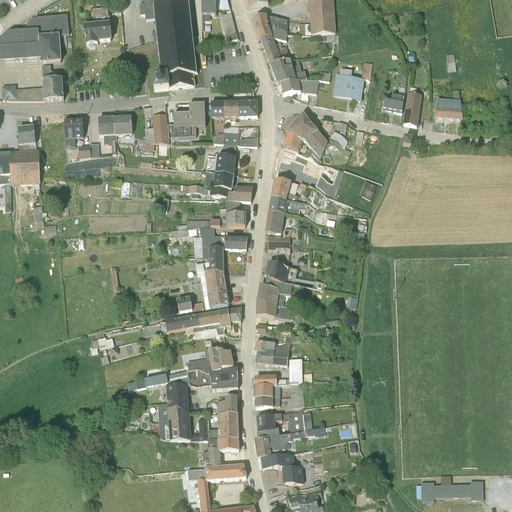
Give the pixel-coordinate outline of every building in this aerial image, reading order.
[(192,74),(196,74),(188,2),(186,2),(185,0),(150,0),(143,1),(143,3),(138,4),(140,15),(144,14),(145,20),(154,19),(160,76),(152,76),(153,91),(174,88),(193,86),(192,74)] [(229,8),(226,0),(201,0),(201,20),(209,20),(209,14),(216,14),(216,8),(229,8)] [(307,0),(308,1),(305,1),(306,12),(309,12),(309,21),(298,22),(298,33),(322,33),(334,33),(332,0),(307,0)] [(82,25),(85,46),(87,45),(87,46),(89,47),(94,47),(96,45),(98,44),(98,41),(111,40),(107,7),(92,8),(93,24),(82,25)] [(88,12),(79,13),(80,22),(89,20),(88,12)] [(237,38),(230,12),(219,15),(225,40),(237,38)] [(0,36),(0,61),(39,59),(39,63),(60,61),(59,34),(68,34),(66,14),(37,16),(36,17),(34,17),(33,17),(31,18),(30,19),(29,19),(28,20),(27,21),(27,22),(26,23),(25,24),(25,25),(24,26),(24,27),(24,29),(24,30),(8,31),(0,36)] [(266,14),(252,17),(259,38),(271,35),(268,25),(286,30),(286,18),(266,14)] [(286,41),(286,30),(268,25),(271,35),(272,38),(286,41)] [(271,35),(259,38),(264,49),(267,59),(269,64),(290,58),(285,46),(281,47),(276,49),(274,44),(272,38),(271,35)] [(456,64),(453,47),(445,48),(447,65),(456,64)] [(290,58),(269,64),(274,77),(276,81),(277,83),(280,83),(306,79),(304,69),(302,70),(298,57),(290,58)] [(338,73),(336,72),(332,93),(333,94),(333,93),(351,97),(359,98),(363,77),(369,78),(372,62),(363,61),(361,77),(350,75),(351,69),(339,66),(338,73)] [(40,65),(42,86),(44,100),(63,98),(61,78),(54,78),(54,70),(50,70),(49,64),(40,65)] [(330,71),(319,70),(317,79),(329,81),(330,71)] [(306,79),(280,83),(282,94),(300,91),(300,90),(315,92),(317,79),(306,79)] [(413,79),(409,79),(402,118),(416,120),(421,89),(416,88),(417,82),(413,81),(413,79)] [(8,100),(15,100),(15,88),(14,84),(1,85),(2,99),(8,100)] [(451,93),(436,93),(435,111),(462,113),(458,84),(451,85),(451,93)] [(390,95),(383,94),(382,102),(393,104),(393,105),(401,106),(404,89),(396,88),(396,85),(394,85),(393,88),(391,87),(390,95)] [(15,100),(44,100),(42,86),(15,88),(15,100)] [(237,102),(237,116),(257,116),(256,101),(237,102)] [(211,118),(223,118),(223,102),(210,103),(211,118)] [(237,102),(223,102),(223,118),(237,118),(237,116),(237,102)] [(204,103),(188,104),(188,113),(189,127),(195,127),(205,126),(204,103)] [(399,118),(401,106),(393,105),(391,116),(399,118)] [(302,139),(304,140),(317,129),(310,121),(303,112),(302,112),(285,132),(287,133),(302,139)] [(189,127),(188,113),(173,113),(173,125),(173,128),(189,127)] [(168,138),(167,125),(165,114),(151,115),(152,127),(154,143),(156,144),(169,144),(168,138)] [(130,117),(113,118),(114,136),(131,135),(130,117)] [(114,136),(113,118),(98,119),(98,136),(103,136),(103,143),(110,143),(111,154),(115,153),(114,136)] [(82,120),(64,121),(65,148),(75,147),(74,138),(83,138),(82,120)] [(346,121),(337,120),(336,126),(345,128),(346,121)] [(38,149),(35,150),(33,126),(33,125),(18,127),(19,153),(38,151),(38,149)] [(195,137),(195,127),(189,127),(173,128),(173,125),(167,125),(168,138),(195,137)] [(238,126),(224,126),(223,133),(223,144),(238,145),(238,137),(238,126)] [(154,143),(152,127),(144,128),(144,138),(137,138),(137,143),(154,143)] [(326,141),(317,129),(304,140),(310,146),(319,157),(326,141)] [(346,135),(334,129),(328,136),(343,142),(346,135)] [(402,138),(402,139),(410,140),(412,131),(411,131),(411,132),(404,130),(403,130),(403,131),(404,131),(402,138)] [(212,144),(223,144),(223,133),(216,133),(216,135),(212,135),(212,144)] [(299,149),(302,139),(287,133),(284,144),(299,149)] [(257,138),(238,137),(238,145),(257,146),(257,138)] [(99,156),(98,143),(89,144),(89,145),(90,157),(99,156)] [(89,145),(78,146),(78,147),(78,158),(78,159),(90,157),(89,145)] [(319,157),(310,146),(305,151),(307,153),(311,157),(315,161),(319,157)] [(78,158),(78,147),(75,147),(65,148),(66,160),(78,158)] [(298,151),(284,147),(279,165),(285,167),(283,172),(291,175),(293,170),(306,175),(311,157),(307,153),(307,154),(298,151)] [(19,153),(9,153),(10,183),(10,184),(39,182),(38,164),(46,164),(46,151),(38,151),(19,153)] [(9,152),(0,152),(0,182),(10,183),(9,153),(9,152)] [(213,164),(214,155),(204,153),(203,162),(208,163),(213,164)] [(214,173),(217,155),(214,155),(213,164),(208,163),(208,168),(205,168),(205,172),(206,172),(214,173)] [(233,175),(235,157),(217,155),(214,173),(233,175)] [(315,185),(323,189),(323,191),(332,194),(342,166),(337,164),(331,179),(319,175),(315,185)] [(231,190),(233,175),(214,173),(206,172),(204,186),(211,187),(228,189),(231,190)] [(365,177),(358,191),(369,196),(375,181),(365,177)] [(276,179),(274,179),(271,198),(294,203),(296,195),(294,195),(297,184),(290,182),(276,179)] [(139,195),(141,182),(133,181),(131,195),(139,195)] [(209,191),(202,187),(167,184),(166,189),(182,191),(182,193),(191,193),(190,198),(198,198),(198,194),(209,195),(209,191)] [(228,191),(228,189),(211,187),(210,196),(219,197),(227,198),(228,191)] [(252,188),(234,187),(233,192),(228,191),(227,198),(219,197),(219,201),(226,201),(239,202),(250,203),(252,188)] [(294,203),(271,198),(268,212),(284,214),(285,214),(285,213),(297,215),(299,209),(305,210),(306,205),(294,203)] [(177,230),(188,230),(200,229),(215,228),(245,227),(245,214),(239,214),(239,202),(226,201),(225,209),(219,209),(219,220),(186,220),(186,225),(177,225),(177,230)] [(42,211),(41,205),(32,206),(34,223),(42,222),(42,219),(42,211)] [(284,214),(268,212),(264,236),(267,237),(280,237),(281,231),(284,214)] [(336,222),(329,221),(328,230),(335,231),(336,222)] [(45,223),(45,230),(57,229),(56,222),(45,223)] [(215,228),(200,229),(200,238),(215,237),(215,228)] [(280,237),(267,237),(267,250),(289,251),(289,246),(297,246),(297,230),(284,228),(282,238),(280,237)] [(188,230),(177,230),(170,231),(171,238),(187,237),(188,230)] [(204,272),(223,273),(222,250),(245,250),(247,238),(219,237),(215,237),(200,238),(201,249),(202,249),(202,264),(204,272)] [(265,267),(264,273),(266,274),(265,275),(292,280),(293,281),(294,276),(294,273),(296,264),(280,261),(279,264),(268,262),(267,268),(265,267)] [(204,272),(202,264),(195,265),(196,276),(197,276),(204,275),(204,272)] [(115,266),(110,267),(110,270),(113,291),(118,291),(115,266)] [(203,297),(226,294),(223,273),(204,272),(204,275),(197,276),(197,278),(200,278),(203,297)] [(264,282),(291,286),(292,280),(265,275),(264,282)] [(324,278),(313,276),(313,277),(313,279),(312,284),(322,286),(324,278)] [(291,286),(264,282),(259,282),(257,298),(282,301),(284,290),(290,291),(291,286)] [(356,305),(358,294),(351,293),(349,304),(356,305)] [(205,311),(228,307),(226,294),(203,297),(204,301),(205,311)] [(191,312),(190,306),(189,298),(176,300),(178,308),(179,314),(191,312)] [(282,301),(257,298),(256,311),(292,314),(294,303),(282,301)] [(203,310),(202,304),(190,306),(191,312),(203,310)] [(229,323),(240,321),(240,309),(218,313),(221,325),(223,335),(224,335),(222,328),(230,326),(229,323)] [(221,325),(218,313),(197,317),(199,329),(221,325)] [(199,329),(197,317),(166,323),(168,335),(192,330),(199,329)] [(168,335),(166,323),(159,324),(161,336),(168,335)] [(223,335),(221,325),(199,329),(192,330),(194,338),(192,338),(193,340),(195,340),(195,341),(223,335)] [(256,349),(273,350),(287,351),(288,341),(280,341),(280,343),(274,343),(274,339),(254,338),(254,349),(256,349)] [(97,340),(99,348),(100,350),(106,349),(105,341),(104,339),(97,340)] [(105,341),(106,349),(113,347),(111,339),(105,341)] [(92,349),(99,348),(97,340),(91,342),(92,349)] [(220,365),(232,363),(230,356),(231,355),(232,355),(231,350),(229,350),(229,347),(203,351),(205,361),(187,365),(189,373),(220,367),(220,365)] [(255,361),(272,362),(273,350),(256,349),(255,360),(255,361)] [(286,363),(287,351),(273,350),(272,362),(286,363)] [(107,357),(100,359),(102,366),(109,364),(107,357)] [(285,375),(285,381),(288,381),(301,381),(303,380),(311,380),(311,376),(301,376),(301,357),(288,357),(288,375),(285,375)] [(237,385),(236,364),(232,365),(232,363),(220,365),(220,367),(189,373),(187,373),(189,385),(210,381),(211,387),(237,385)] [(165,388),(186,385),(189,385),(187,373),(126,385),(128,394),(164,386),(164,388),(165,388)] [(254,374),(254,383),(278,382),(285,381),(285,375),(275,375),(275,373),(254,374)] [(301,381),(288,381),(291,405),(304,404),(301,381)] [(278,382),(254,383),(253,395),(255,396),(278,395),(279,395),(278,382)] [(167,411),(188,410),(186,385),(165,388),(167,406),(167,411)] [(216,411),(236,411),(236,394),(224,394),(224,399),(216,399),(216,411)] [(278,395),(255,396),(254,405),(272,405),(272,403),(278,403),(278,395)] [(206,435),(208,435),(207,425),(207,409),(198,410),(198,415),(197,415),(198,428),(190,428),(188,410),(167,411),(158,412),(159,434),(206,435)] [(301,409),(255,414),(258,432),(278,430),(278,424),(274,424),(273,418),(288,417),(289,428),(311,426),(309,411),(302,412),(301,409)] [(208,435),(237,433),(236,411),(216,411),(217,424),(207,425),(208,435)] [(258,432),(254,433),(257,453),(260,453),(273,451),(272,446),(285,444),(284,438),(286,438),(286,436),(290,436),(290,434),(314,430),(314,432),(325,431),(325,424),(311,426),(289,428),(278,430),(258,432)] [(238,444),(237,433),(208,435),(206,435),(207,445),(201,446),(201,457),(197,457),(198,463),(205,462),(205,464),(219,463),(218,445),(238,444)] [(273,451),(260,453),(262,466),(281,464),(282,472),(283,472),(284,481),(294,480),(302,479),(301,462),(294,462),(292,449),(273,451)] [(245,475),(242,463),(196,466),(201,511),(255,511),(253,503),(210,508),(206,478),(245,475)] [(282,483),(292,482),(294,480),(284,481),(283,472),(282,472),(281,472),(282,483)] [(433,478),(420,478),(420,481),(420,493),(421,497),(433,497),(433,493),(470,492),(470,496),(483,495),(482,476),(469,477),(469,480),(433,481),(433,478)] [(305,490),(287,495),(290,507),(298,504),(299,507),(294,508),(295,511),(312,511),(319,510),(318,507),(323,506),(322,503),(318,504),(315,498),(322,496),(319,484),(304,489),(305,490)]
